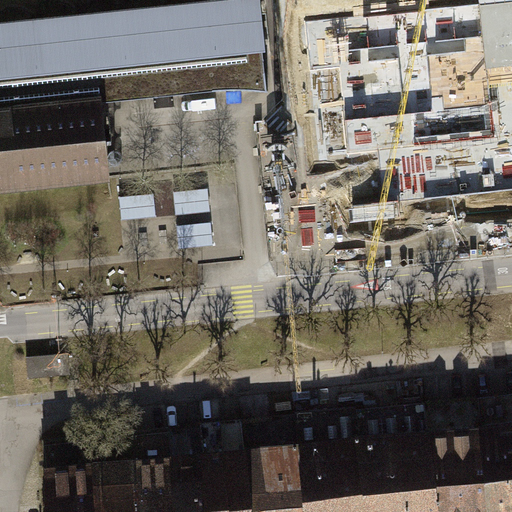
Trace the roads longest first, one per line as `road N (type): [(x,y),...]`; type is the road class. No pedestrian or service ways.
road 1 (residential): [(0,410),(511,358)]
road 2 (tertiary): [(511,278),(0,326)]
